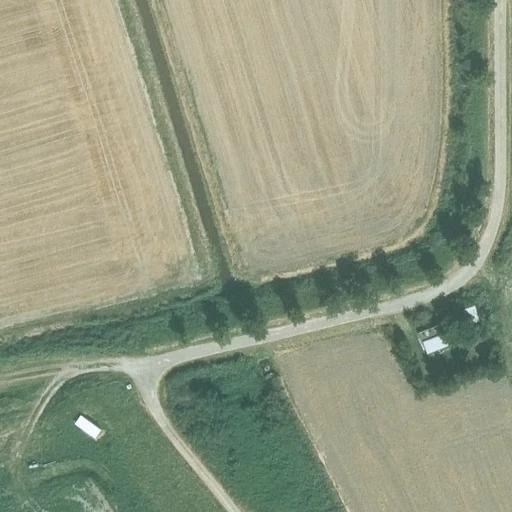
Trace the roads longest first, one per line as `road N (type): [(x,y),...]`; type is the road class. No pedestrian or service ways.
road 1 (unclassified): [(148,378),(155,363),(175,354),(347,323),(447,295),(481,259),(498,212),(501,0)]
road 2 (track): [(229,511),(153,402),(148,378)]
road 3 (track): [(26,500),(13,473),(19,437),(51,382)]
